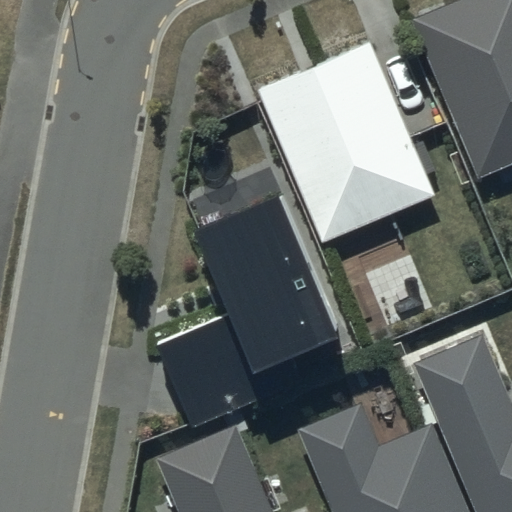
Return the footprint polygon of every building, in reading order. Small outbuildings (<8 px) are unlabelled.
[(511,0),(469,0),(466,1),(415,23),(481,178),(511,165),(511,0)] [(314,76),(261,99),(325,245),(435,197),(410,140),(371,51),(314,76)] [(278,202),(199,237),(225,296),(234,316),(260,379),(341,343),(278,202)] [(260,379),(234,316),(154,350),(168,384),(187,430),(223,415),(268,396),(260,379)] [(511,511),(511,408),(481,335),(412,364),(475,511),(511,511)] [(359,404),(295,431),(329,511),(466,511),(430,427),(379,449),(359,404)] [(272,511),(236,426),(152,462),(173,511),(272,511)]
